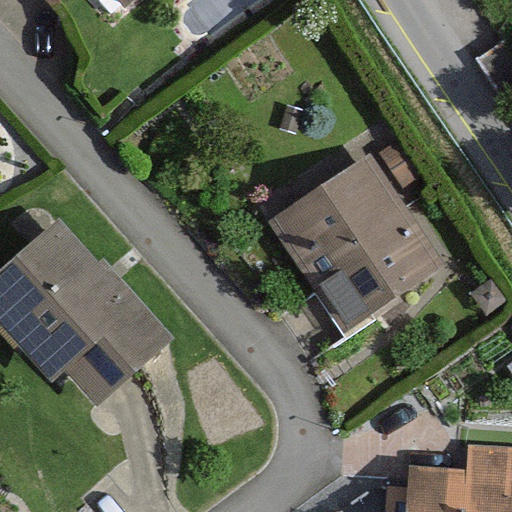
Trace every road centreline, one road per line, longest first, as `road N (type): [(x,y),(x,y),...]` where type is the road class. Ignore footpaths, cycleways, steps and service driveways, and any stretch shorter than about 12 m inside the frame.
road 1 (residential): [(244,511),(294,471),(290,388),(0,59)]
road 2 (residential): [(511,141),(425,0)]
